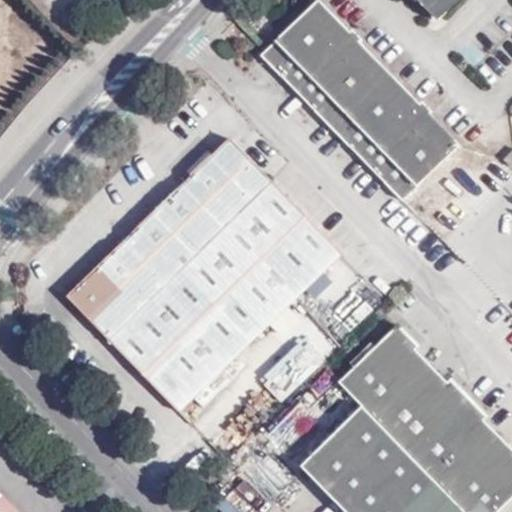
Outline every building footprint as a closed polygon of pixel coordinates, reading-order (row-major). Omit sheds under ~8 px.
[(406,201),(460,145),(322,0),(320,0),(264,57),(406,201)] [(417,0),(428,12),(444,12),(456,0),(417,0)] [(341,255),(231,138),(72,294),(183,411),(341,255)] [(400,325),(342,381),(364,405),(465,511),(495,511),(511,495),(511,447),(483,416),(485,414),(451,379),(449,380),(417,349),(420,346),(400,325)] [(263,386),(281,405),(324,362),(306,344),(263,386)] [(348,511),(465,511),(364,405),(303,466),(348,511)] [(0,511),(19,511),(3,495),(0,497),(0,511)]
